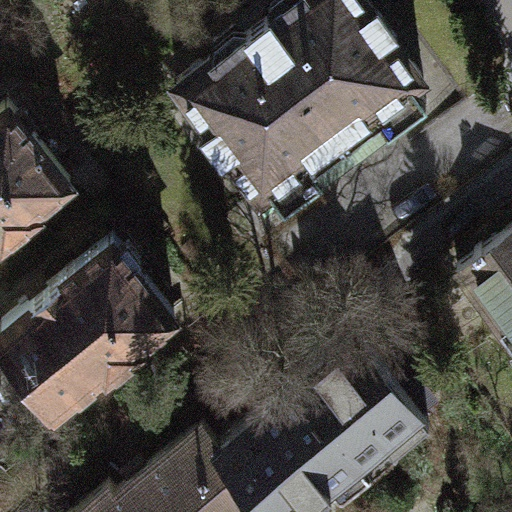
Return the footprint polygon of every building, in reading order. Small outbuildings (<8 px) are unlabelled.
[(212,47),(175,74),(260,192),(270,184),(283,203),(323,175),(315,164),(383,115),(390,125),(428,98),(413,78),(422,72),(390,28),(396,24),(378,0),(374,0),(371,2),(369,0),(268,0),(269,7),(246,23),(233,20),(212,36),(212,47)] [(5,95),(0,98),(0,228),(69,174),(5,95)] [(511,219),(455,262),(511,338),(511,219)] [(113,228),(0,318),(0,326),(60,401),(177,307),(113,228)] [(354,323),(216,432),(268,496),(280,511),(286,511),(385,434),(393,444),(429,416),(354,323)] [(71,415),(60,401),(0,326),(0,456),(7,465),(71,415)] [(247,511),(268,496),(216,432),(203,415),(116,482),(109,475),(64,511),(247,511)]
